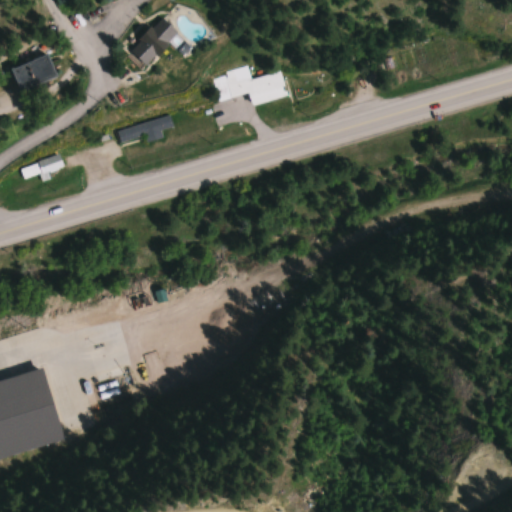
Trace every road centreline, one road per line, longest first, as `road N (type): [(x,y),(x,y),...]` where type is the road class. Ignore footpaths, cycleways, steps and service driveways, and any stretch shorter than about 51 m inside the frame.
road 1 (residential): [(511,196),(390,218),(0,357)]
road 2 (primary): [(0,237),(511,84)]
